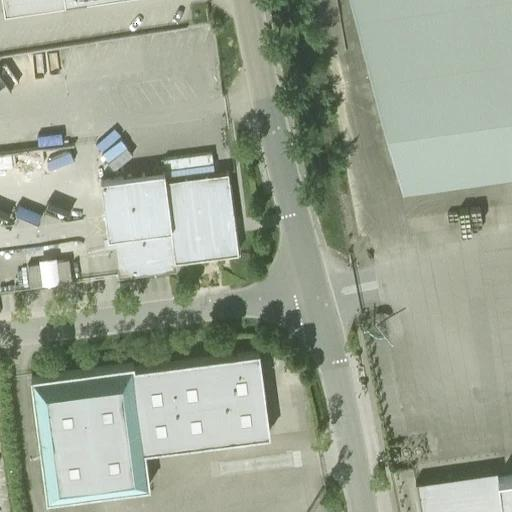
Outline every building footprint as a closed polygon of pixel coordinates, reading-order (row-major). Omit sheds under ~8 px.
[(3,0),(5,9),(65,0),(3,0)] [(511,0),(353,0),(401,178),(511,162),(511,0)] [(238,251),(228,170),(165,178),(164,169),(100,178),(109,247),(115,246),(118,275),(177,268),(176,259),(238,251)] [(69,258),(56,260),(59,281),(71,279),(69,258)] [(40,262),(27,264),(30,285),(43,283),(40,262)] [(259,350),(227,354),(134,366),(133,362),(31,375),(47,498),(149,484),(145,448),(269,432),(260,368),(261,368),(259,350)] [(511,511),(511,475),(499,477),(498,471),(416,483),(420,511),(511,511)]
